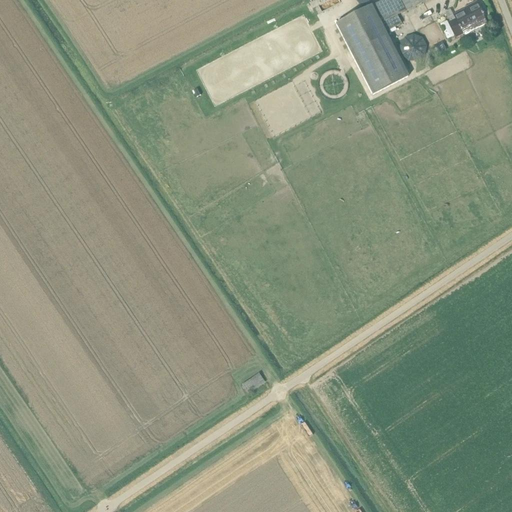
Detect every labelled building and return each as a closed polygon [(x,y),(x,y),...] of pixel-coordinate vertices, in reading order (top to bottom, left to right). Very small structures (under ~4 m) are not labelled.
[(372,6),(336,24),(373,96),(408,77),(385,32),(402,24),(397,16),(405,12),(429,0),(384,0),(372,6)] [(485,18),(477,2),(464,9),(465,10),(454,16),(456,19),(449,23),(456,37),(464,33),(462,30),(485,18)] [(446,21),(440,25),(447,39),(454,36),(446,21)] [(404,38),(399,46),(401,56),(407,62),(417,62),(424,57),(427,47),(422,39),(413,35),(404,38)] [(442,43),(431,49),(435,57),(446,51),(442,43)] [(405,93),(421,85),(419,80),(402,88),(405,93)] [(259,374),(242,385),(248,394),(265,382),(259,374)]
